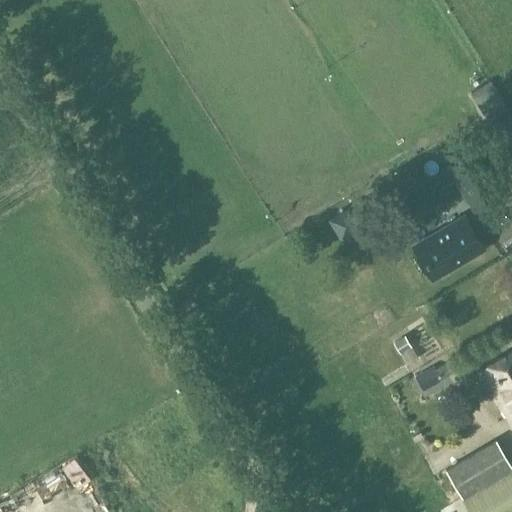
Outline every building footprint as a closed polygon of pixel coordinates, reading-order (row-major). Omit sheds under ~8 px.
[(470,93),(486,122),(506,111),(491,82),(470,93)] [(511,120),(509,115),(492,126),(508,150),(511,147),(511,120)] [(474,152),(450,166),(476,211),(500,197),(474,152)] [(511,186),(511,164),(503,170),(511,186)] [(356,206),(307,236),(313,245),(340,229),(353,250),(375,237),(356,206)] [(440,232),(418,245),(426,260),(435,275),(458,262),(480,249),(471,234),(462,219),(440,232)] [(511,425),(511,351),(480,371),(511,425)] [(440,379),(451,372),(446,363),(435,369),(440,379)] [(445,470),(463,499),(462,500),(469,511),(511,511),(511,466),(496,440),(445,470)]
